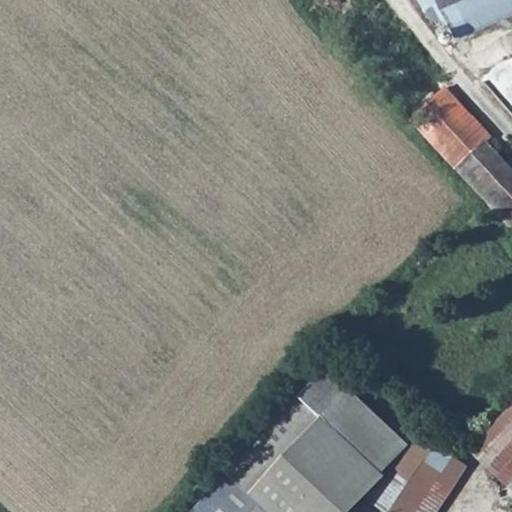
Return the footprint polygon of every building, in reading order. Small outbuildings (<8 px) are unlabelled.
[(511,16),(511,0),(429,0),(455,46),(511,16)] [(511,225),(511,173),(483,144),(487,140),(355,3),(322,29),(511,225)] [(333,369),(231,477),(267,511),(360,511),(370,501),(381,484),(408,441),(333,369)] [(511,489),(511,421),(479,455),(511,489)] [(398,511),(439,446),(414,430),(408,441),(381,484),(370,501),(387,511),(398,511)] [(442,511),(471,466),(439,446),(398,511),(442,511)] [(267,511),(231,477),(197,511),(267,511)]
